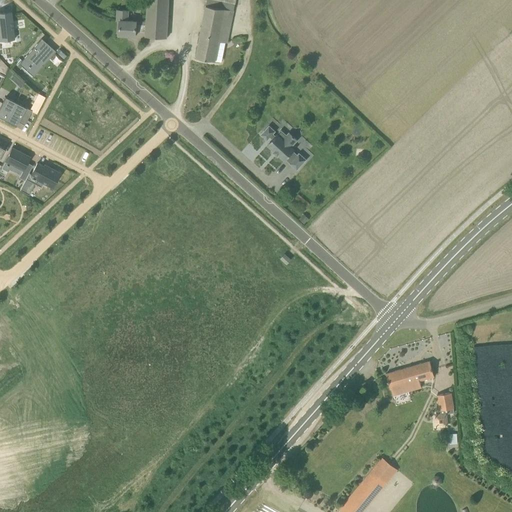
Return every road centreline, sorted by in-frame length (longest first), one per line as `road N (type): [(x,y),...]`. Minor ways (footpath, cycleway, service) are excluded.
road 1 (unclassified): [(395,320),(171,121)]
road 2 (secondary): [(225,511),(395,320)]
road 3 (unclassified): [(171,121),(35,0)]
road 4 (secondary): [(395,320),(511,204)]
road 5 (residential): [(107,185),(3,281)]
road 6 (residential): [(107,185),(0,130)]
road 7 (unclassified): [(395,320),(431,325),(511,301)]
